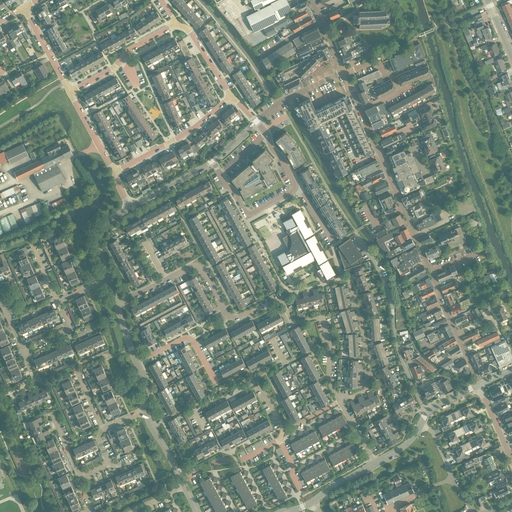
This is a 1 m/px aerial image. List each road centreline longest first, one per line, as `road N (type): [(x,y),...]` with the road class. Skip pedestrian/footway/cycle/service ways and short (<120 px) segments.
road 1 (residential): [(478,384),(360,110)]
road 2 (residential): [(230,96),(187,29),(175,25),(70,92)]
road 3 (residential): [(426,412),(400,358),(385,287),(354,231)]
road 4 (residential): [(112,173),(189,130),(230,96)]
road 5 (residential): [(223,309),(237,317),(281,300),(293,323),(322,317)]
